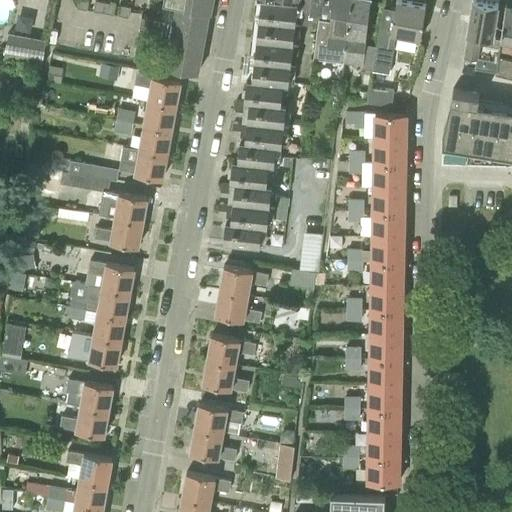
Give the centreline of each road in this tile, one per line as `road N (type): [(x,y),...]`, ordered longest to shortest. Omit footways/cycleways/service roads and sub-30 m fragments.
road 1 (residential): [(233,0),(139,511)]
road 2 (residential): [(424,511),(425,169)]
road 3 (residential): [(425,169),(427,120),(453,0)]
